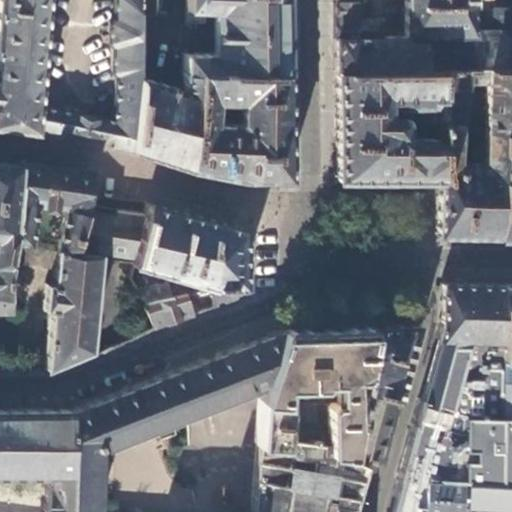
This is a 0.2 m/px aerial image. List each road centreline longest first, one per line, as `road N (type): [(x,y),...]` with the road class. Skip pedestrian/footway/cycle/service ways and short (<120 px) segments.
road 1 (residential): [(321,251),(275,301),(66,386),(0,386)]
road 2 (residential): [(375,511),(429,322),(432,260)]
road 3 (residential): [(321,251),(310,214),(311,0)]
